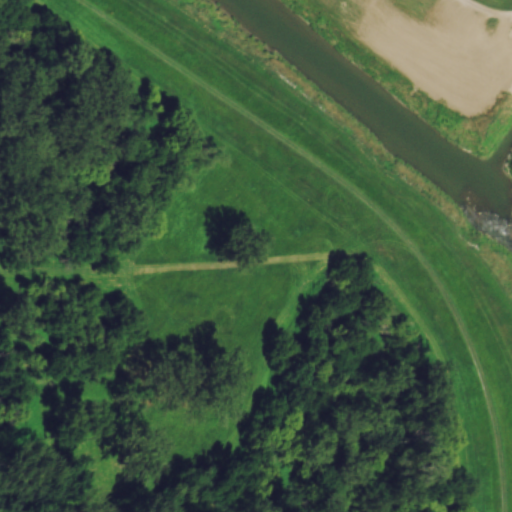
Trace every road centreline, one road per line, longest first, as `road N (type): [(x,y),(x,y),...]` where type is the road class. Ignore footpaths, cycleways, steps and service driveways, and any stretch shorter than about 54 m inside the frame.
road 1 (track): [(77,0),(330,175),(418,257),(479,378),(496,440),(501,511)]
road 2 (track): [(144,273),(129,171),(103,148),(34,122),(31,41),(0,5)]
road 3 (track): [(209,511),(221,304)]
road 4 (track): [(92,277),(82,335),(0,454)]
road 5 (track): [(252,269),(387,247)]
